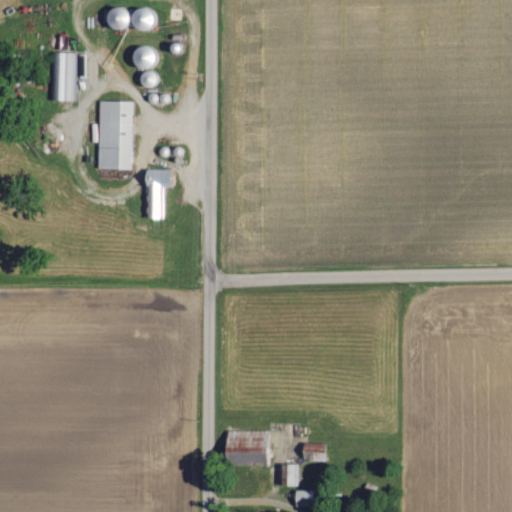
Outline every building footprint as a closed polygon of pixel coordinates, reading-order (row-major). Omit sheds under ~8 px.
[(76,103),(77,55),(54,54),(53,102),(76,103)] [(98,171),(131,172),(133,103),(99,103),(98,171)] [(171,171),(146,171),(146,221),(162,221),(162,189),(171,189),(171,171)] [(231,430),(231,461),(270,461),(270,430),(231,430)] [(308,443),(307,458),(328,459),(329,444),(308,443)] [(285,463),(286,486),(299,486),(298,463),(285,463)] [(298,490),(298,506),(314,506),(314,490),(298,490)]
